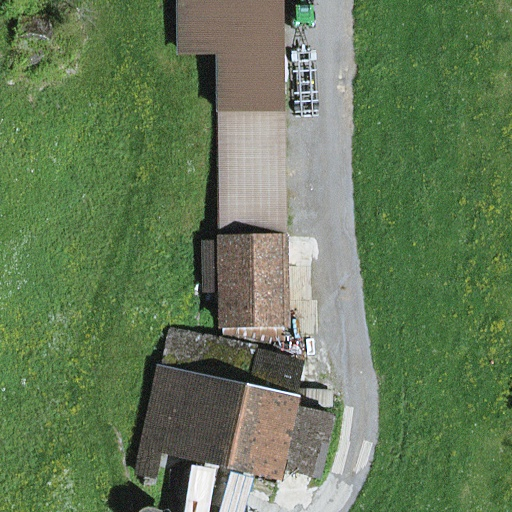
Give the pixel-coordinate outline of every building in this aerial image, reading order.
[(220,109),(281,108),(280,0),(180,0),(181,51),(218,51),(220,109)] [(220,109),(222,242),(283,241),(281,108),(220,109)] [(284,322),(283,241),(222,242),(224,323),(284,322)] [(293,399),(244,388),(251,355),(171,336),(147,441),(278,471),(278,469),(291,408),(293,399)] [(244,388),(293,399),(301,366),(251,355),(244,388)] [(278,469),(317,478),(331,417),(291,408),(278,469)]
